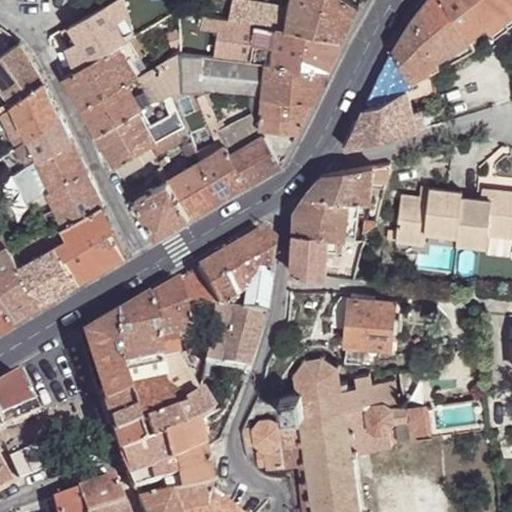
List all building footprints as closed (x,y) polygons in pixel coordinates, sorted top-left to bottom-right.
[(134,35),(124,0),(108,0),(69,23),(78,39),(67,46),(76,69),(119,43),(124,41),(134,35)] [(252,0),(232,0),(230,18),(254,22),(258,1),(252,0)] [(291,0),(287,28),(344,38),(359,7),(350,0),(291,0)] [(426,0),(415,15),(439,55),(447,51),(462,43),(469,40),(467,37),(445,0),(426,0)] [(511,0),(445,0),(467,37),(485,22),(489,28),(511,9),(511,0)] [(258,1),(254,22),(279,26),(281,27),(285,6),(258,1)] [(222,30),(218,55),(266,61),(273,62),(279,26),(254,22),(230,18),(204,13),(202,26),(222,30)] [(415,15),(394,49),(408,72),(419,66),(439,55),(415,15)] [(0,25),(0,56),(21,40),(20,38),(0,26),(0,25)] [(279,26),(273,62),(328,69),(344,38),(287,28),(281,27),(279,26)] [(181,49),(180,31),(168,31),(175,52),(181,49)] [(0,81),(15,102),(46,79),(21,40),(0,56),(0,81)] [(472,45),(469,40),(462,43),(467,54),(474,50),(472,45)] [(124,41),(119,43),(123,49),(127,46),(124,41)] [(65,76),(82,106),(127,79),(138,74),(123,49),(119,43),(76,69),(65,76)] [(181,51),(181,49),(175,52),(138,74),(145,88),(152,104),(166,97),(172,94),(184,88),(181,51)] [(408,72),(394,49),(365,107),(406,85),(413,82),(408,72)] [(218,55),(181,51),(184,88),(204,90),(246,94),(264,96),(266,61),(218,55)] [(447,51),(439,55),(441,60),(449,56),(447,51)] [(266,61),(264,96),(312,100),(328,69),(273,62),(266,61)] [(413,82),(424,76),(419,66),(408,72),(413,82)] [(437,92),(432,72),(424,76),(413,82),(406,85),(410,100),(437,92)] [(145,88),(138,74),(127,79),(135,93),(145,88)] [(46,79),(15,102),(28,137),(62,112),(46,79)] [(127,79),(82,106),(98,132),(140,110),(143,108),(135,93),(127,79)] [(410,100),(406,85),(365,107),(345,147),(419,129),(418,127),(415,114),(410,100)] [(246,94),(204,90),(225,140),(231,153),(266,134),(263,126),(246,94)] [(176,103),(172,94),(166,97),(170,105),(176,103)] [(246,94),(263,126),(298,130),(312,100),(264,96),(246,94)] [(15,102),(0,112),(0,120),(11,150),(13,148),(28,137),(15,102)] [(193,105),(180,112),(181,113),(186,124),(188,128),(191,134),(193,139),(197,148),(211,142),(193,105)] [(143,116),(140,110),(98,132),(116,164),(144,148),(151,144),(157,140),(151,129),(143,116)] [(425,111),(415,114),(418,127),(429,123),(425,111)] [(24,165),(37,157),(73,137),(62,112),(28,137),(13,148),(24,165)] [(186,124),(181,113),(173,117),(178,128),(186,124)] [(157,140),(178,128),(173,117),(151,129),(157,140)] [(188,128),(186,124),(178,128),(157,140),(151,144),(154,151),(156,154),(184,141),(183,138),(191,134),(188,128)] [(266,134),(231,153),(243,184),(280,163),(266,134)] [(28,203),(34,199),(43,194),(88,168),(73,137),(37,157),(10,174),(28,203)] [(197,148),(193,139),(180,145),(187,160),(200,154),(197,148)] [(222,148),(202,158),(220,198),(243,184),(231,153),(225,140),(220,142),(222,148)] [(154,151),(151,144),(144,148),(148,154),(154,151)] [(148,154),(144,148),(116,164),(122,175),(151,159),(148,154)] [(164,156),(159,159),(162,164),(167,161),(164,156)] [(202,158),(170,177),(192,215),(220,198),(202,158)] [(392,161),(374,164),(372,171),(388,169),(392,161)] [(325,171),(306,192),(349,197),(357,197),(366,198),(366,200),(371,200),(372,171),(374,164),(325,171)] [(170,177),(163,166),(156,169),(163,181),(170,177)] [(61,226),(103,201),(88,168),(43,194),(61,226)] [(128,185),(135,197),(163,181),(156,169),(156,168),(128,185)] [(192,215),(170,177),(163,181),(135,197),(156,235),(192,215)] [(414,189),(413,198),(428,200),(429,190),(414,189)] [(428,200),(413,198),(400,197),(395,243),(425,246),(427,235),(457,238),(456,246),(485,248),(484,256),(511,258),(511,194),(492,192),(490,202),(481,201),(462,199),(462,194),(429,190),(428,200)] [(482,191),(481,201),(490,202),(492,192),(482,191)] [(349,197),(306,192),(295,208),(294,231),(326,234),(343,236),(342,233),(346,207),(349,197)] [(356,209),(357,197),(349,197),(346,207),(356,209)] [(127,252),(103,201),(61,226),(68,236),(58,242),(81,280),(127,252)] [(356,209),(346,207),(342,233),(353,234),(356,209)] [(377,225),(378,220),(363,217),(361,231),(377,225)] [(48,224),(11,248),(21,263),(58,242),(52,231),(48,224)] [(0,230),(0,253),(10,247),(0,230)] [(244,295),(241,312),(263,315),(274,242),(262,231),(228,252),(245,291),(244,295)] [(327,275),(326,234),(294,231),(292,271),(327,275)] [(58,242),(21,263),(45,302),(81,280),(58,242)] [(197,270),(213,308),(222,309),(244,295),(245,291),(228,252),(197,270)] [(21,263),(0,276),(0,289),(18,318),(45,302),(21,263)] [(183,303),(214,309),(213,308),(197,270),(178,281),(183,303)] [(147,300),(159,360),(177,356),(175,343),(191,339),(183,303),(178,281),(147,300)] [(0,328),(18,318),(0,289),(0,328)] [(396,301),(351,298),(348,343),(393,346),(396,301)] [(138,384),(164,379),(159,360),(147,300),(116,318),(120,369),(123,380),(133,386),(138,384)] [(214,309),(205,364),(237,371),(245,373),(263,315),(241,312),(222,309),(213,308),(214,309)] [(97,387),(103,408),(128,398),(123,380),(120,369),(116,318),(82,338),(97,387)] [(165,382),(187,402),(200,395),(200,391),(177,356),(159,360),(164,379),(165,382)] [(395,420),(411,422),(409,410),(392,409),(388,406),(399,404),(396,381),(372,386),(370,376),(357,378),(358,388),(350,390),(349,384),(342,385),(340,371),(345,368),(343,365),(337,368),(326,360),(327,356),(323,356),(322,359),(307,361),(304,358),(302,360),(304,363),(297,374),(293,373),(292,377),(296,378),(299,392),(280,395),(284,416),(276,418),(277,427),(269,421),(258,423),(251,433),(241,434),(242,446),(254,443),(263,451),(256,452),(258,466),(267,464),(267,469),(299,464),(301,482),(300,482),(304,511),(362,511),(356,472),(359,472),(363,471),(361,458),(363,457),(362,451),(377,448),(393,445),(392,441),(401,440),(399,428),(390,429),(390,427),(395,420)] [(19,375),(0,385),(0,428),(36,415),(19,375)] [(144,403),(149,421),(184,410),(183,405),(187,402),(165,382),(164,379),(138,384),(144,403)] [(123,380),(128,398),(131,406),(144,403),(138,384),(133,386),(123,380)] [(146,422),(151,442),(190,429),(196,424),(210,416),(200,391),(200,395),(187,402),(183,405),(184,410),(149,421),(146,422)] [(109,424),(119,455),(142,446),(136,425),(131,406),(128,398),(103,408),(109,424)] [(131,406),(136,425),(146,422),(149,421),(144,403),(131,406)] [(399,428),(401,440),(421,437),(432,435),(429,405),(409,410),(411,422),(402,427),(399,428)] [(123,465),(133,489),(176,477),(178,477),(174,459),(204,449),(196,424),(190,429),(151,442),(142,446),(119,455),(123,465)] [(38,449),(10,461),(18,478),(47,468),(38,449)] [(176,477),(179,494),(210,489),(211,487),(204,450),(204,449),(174,459),(178,477),(176,477)] [(112,480),(78,492),(83,511),(107,511),(122,508),(112,480)] [(179,494),(172,496),(176,511),(197,511),(207,510),(207,508),(210,489),(179,494)] [(220,499),(216,495),(210,489),(207,508),(220,499)] [(83,511),(78,492),(53,500),(55,511),(83,511)] [(137,502),(141,511),(176,511),(172,496),(137,502)] [(235,511),(220,499),(207,508),(207,510),(206,511),(235,511)] [(43,503),(45,511),(55,511),(53,500),(43,503)]
